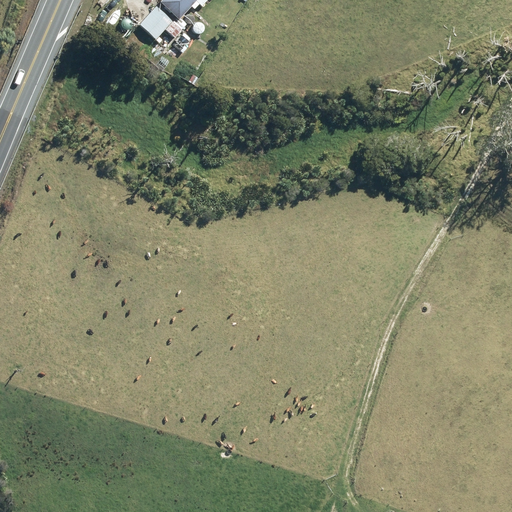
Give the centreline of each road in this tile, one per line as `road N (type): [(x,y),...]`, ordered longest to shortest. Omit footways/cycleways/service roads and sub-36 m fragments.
road 1 (track): [(511,94),(395,317),(340,486)]
road 2 (trunk): [(62,0),(0,149)]
